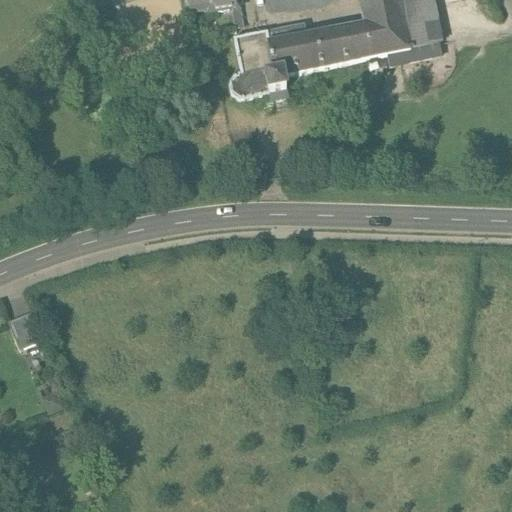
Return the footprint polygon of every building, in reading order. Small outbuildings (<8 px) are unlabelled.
[(180,0),(184,23),(229,16),(237,15),(234,0),(180,0)] [(234,0),(237,15),(229,16),(232,33),(243,32),(237,0),(234,0)] [(396,0),(352,0),(359,33),(306,43),(313,83),(386,67),(409,62),(396,0)] [(396,0),(409,62),(386,67),(388,75),(441,63),(437,50),(442,49),(430,0),(396,0)] [(279,90),(313,83),(306,43),(303,32),(234,48),(240,83),(232,85),(228,91),(230,100),(235,104),(241,105),(249,103),(258,101),(260,111),(281,107),(279,90)] [(31,319),(9,329),(20,356),(41,347),(31,319)]
